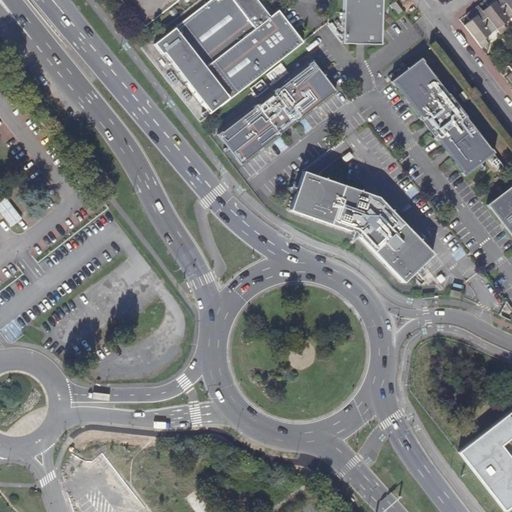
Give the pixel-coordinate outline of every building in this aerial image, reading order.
[(120,0),(142,28),(176,1),(175,0),(120,0)] [(164,55),(186,83),(270,18),(256,0),(210,0),(153,44),(162,56),(164,55)] [(381,0),(343,0),(342,43),(380,45),(381,0)] [(497,30),(501,35),(507,30),(503,25),(511,17),(511,11),(503,0),(485,0),(484,1),(488,6),(482,11),(497,30)] [(511,0),(503,0),(511,11),(511,0)] [(404,11),(396,1),(391,5),(399,15),(404,11)] [(464,25),(483,48),(489,44),(485,39),(497,30),(482,11),(479,6),(466,15),(470,20),(464,25)] [(278,11),(270,18),(186,83),(184,84),(208,114),(218,106),(219,107),(302,42),(278,11)] [(495,152),(421,57),(391,80),(422,120),(423,119),(435,135),(434,136),(464,175),(495,152)] [(312,59),(217,133),(241,164),(336,90),(312,59)] [(274,83),(289,72),(282,62),(267,73),(274,83)] [(269,87),(262,77),(250,86),(258,96),(269,87)] [(458,93),(464,101),(468,98),(462,90),(458,93)] [(369,200),(371,194),(303,170),(290,209),(350,230),(350,229),(355,231),(359,235),(359,236),(403,282),(433,254),(383,201),(378,206),(369,200)] [(511,184),(487,204),(511,236),(511,184)] [(378,196),(371,194),(369,200),(378,206),(383,201),(378,196)]
